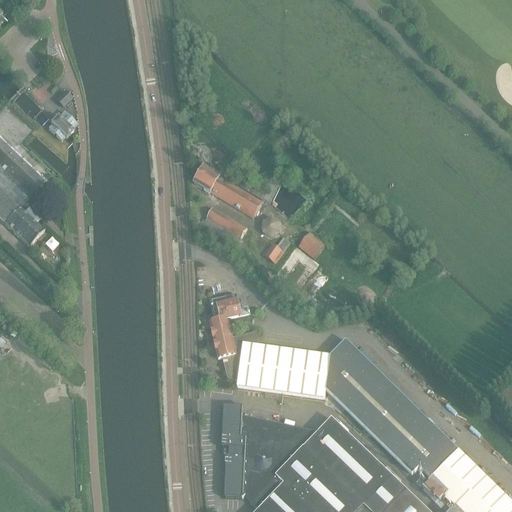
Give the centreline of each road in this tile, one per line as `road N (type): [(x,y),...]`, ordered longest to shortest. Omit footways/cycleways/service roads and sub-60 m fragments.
road 1 (unclassified): [(179,511),(162,173),(137,0)]
road 2 (unclassified): [(99,511),(85,299)]
